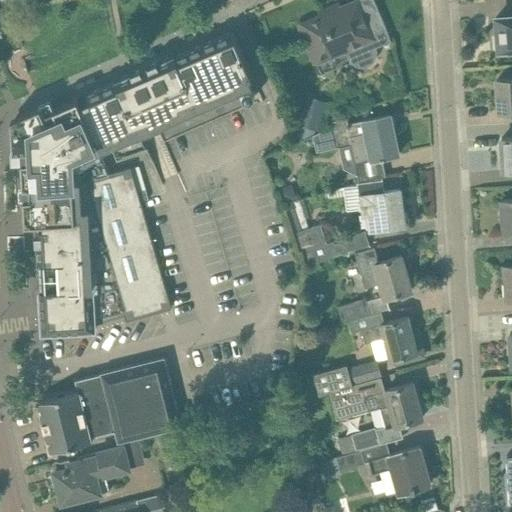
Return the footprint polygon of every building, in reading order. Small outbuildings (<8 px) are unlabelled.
[(301,28),(309,46),(315,59),(345,47),(349,59),(354,64),(359,67),(365,67),(369,65),(372,63),(374,61),(376,57),(377,52),(376,47),(391,41),(376,5),(361,12),(344,19),(339,6),(320,14),(322,19),(301,28)] [(498,34),(493,35),(494,49),(499,48),(499,50),(511,48),(511,15),(497,17),(498,34)] [(18,131),(13,132),(14,150),(24,149),(25,160),(22,160),(26,222),(38,222),(41,222),(41,228),(39,228),(37,228),(39,262),(41,262),(43,289),(40,290),(42,314),(43,332),(61,331),(96,329),(96,322),(125,314),(127,320),(170,308),(172,308),(138,192),(138,191),(146,189),(139,166),(131,168),(131,167),(110,173),(100,150),(97,141),(106,137),(107,140),(250,78),(252,78),(253,77),(233,31),(232,32),(177,55),(177,54),(115,80),(116,82),(88,94),(90,100),(81,104),(78,98),(55,108),(56,110),(45,115),(41,105),(24,112),(26,117),(18,131)] [(511,78),(497,79),(499,112),(511,110),(511,78)] [(299,123),(316,130),(328,102),(311,95),(299,123)] [(332,127),(314,135),(318,151),(337,146),(351,143),(353,151),(354,151),(356,161),(361,182),(380,179),(382,179),(382,177),(385,176),(381,159),(385,159),(385,156),(399,153),(391,114),(371,119),(348,124),(347,118),(331,121),(332,127)] [(511,137),(502,138),(503,171),(511,170),(511,137)] [(361,182),(358,183),(363,214),(369,213),(374,213),(376,228),(385,227),(405,224),(400,189),(382,192),(380,179),(361,182)] [(300,199),(285,203),(285,204),(294,232),(308,227),(305,218),(309,217),(303,198),(300,199)] [(511,199),(501,200),(503,234),(511,233),(511,199)] [(308,227),(294,232),(300,250),(302,250),(307,264),(331,256),(368,244),(364,231),(327,243),(321,224),(308,227)] [(365,288),(380,284),(384,298),(412,290),(401,255),(379,262),(374,247),(355,253),(365,288)] [(338,305),(342,321),(370,314),(365,298),(338,305)] [(381,325),(362,330),(365,343),(385,337),(390,359),(393,358),(394,364),(406,361),(425,356),(419,335),(414,336),(409,316),(389,321),(381,323),(381,325)] [(79,391),(37,401),(44,426),(112,410),(117,431),(120,430),(122,441),(139,437),(182,427),(180,420),(165,356),(102,372),(103,373),(76,379),(78,388),(79,391)] [(352,370),(356,383),(381,377),(377,363),(352,370)] [(338,419),(380,407),(386,428),(423,417),(413,382),(385,390),(381,378),(353,386),(347,364),(314,373),(320,395),(331,392),(338,419)] [(112,410),(44,426),(50,452),(92,441),(91,437),(117,431),(112,410)] [(343,437),(338,438),(342,452),(347,451),(356,448),(356,449),(380,443),(376,427),(343,436),(343,437)] [(55,473),(53,474),(55,483),(57,483),(62,502),(82,497),(85,511),(134,498),(131,485),(110,490),(100,492),(96,475),(122,468),(127,467),(122,446),(77,457),(53,463),(53,464),(61,462),(63,469),(54,471),(55,473)] [(400,451),(368,460),(372,473),(393,467),(400,493),(412,489),(413,492),(417,491),(416,488),(430,484),(419,446),(400,451)] [(361,450),(324,461),(329,477),(341,473),(340,471),(365,463),(361,450)] [(139,511),(137,502),(98,511),(139,511)]
